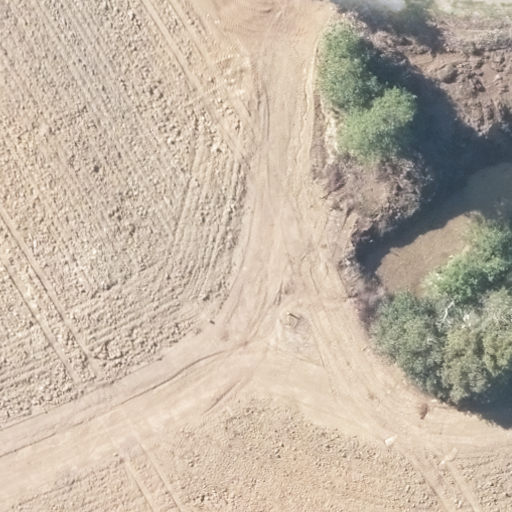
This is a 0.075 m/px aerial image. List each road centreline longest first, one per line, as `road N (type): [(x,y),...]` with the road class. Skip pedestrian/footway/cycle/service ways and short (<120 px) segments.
road 1 (track): [(337,0),(337,25),(282,157),(271,290),(244,383),(100,475),(0,509)]
road 2 (track): [(254,348),(324,436),(511,448)]
